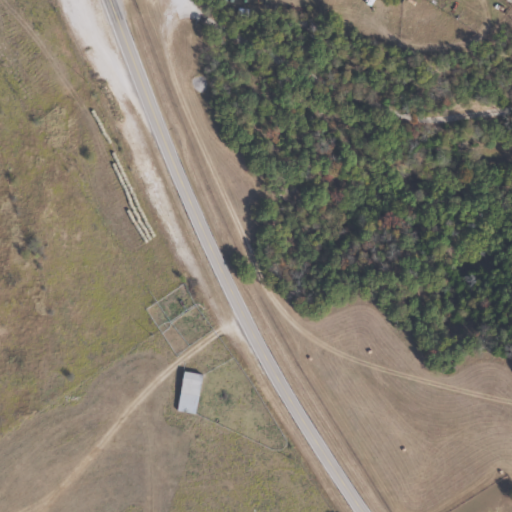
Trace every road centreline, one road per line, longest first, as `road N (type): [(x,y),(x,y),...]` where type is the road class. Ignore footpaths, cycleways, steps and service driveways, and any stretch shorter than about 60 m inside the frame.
road 1 (secondary): [(112,0),(172,160),(240,305),(363,511)]
road 2 (residential): [(72,511),(127,473),(126,445),(157,367),(240,305)]
